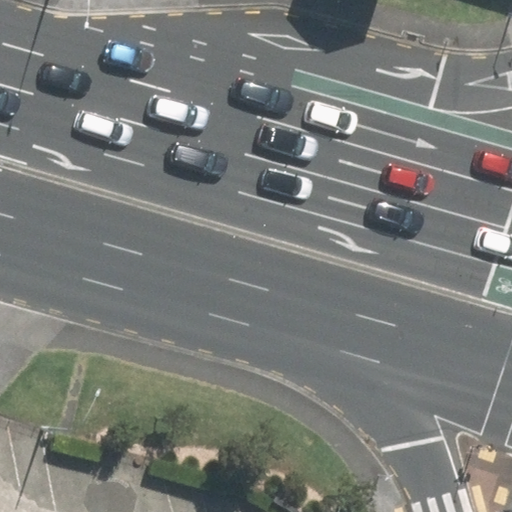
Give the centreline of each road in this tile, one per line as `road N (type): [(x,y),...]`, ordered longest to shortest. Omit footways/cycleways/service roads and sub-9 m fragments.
road 1 (primary): [(364,332),(0,235)]
road 2 (primary): [(0,70),(303,159)]
road 3 (primary): [(303,159),(511,77)]
road 4 (primary): [(303,159),(511,220)]
road 5 (primary): [(442,511),(364,332)]
road 6 (primary): [(511,373),(364,332)]
